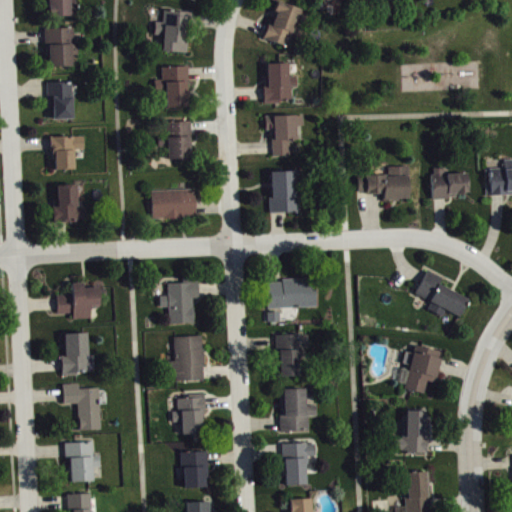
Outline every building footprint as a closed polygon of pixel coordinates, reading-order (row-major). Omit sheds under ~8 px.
[(48,0),(49,19),(72,18),(71,12),(76,12),(75,0),(48,0)] [(295,50),(302,28),(298,27),(303,11),(280,4),(267,42),(295,50)] [(164,54),(189,55),(191,14),(166,13),(165,25),(158,24),(157,37),(165,38),(164,54)] [(48,31),(49,70),(74,69),(74,57),(80,57),(80,46),(76,46),(76,30),(48,31)] [(268,105),(294,104),(294,89),(300,89),(299,79),(291,79),(291,66),(267,66),(268,105)] [(167,110),(191,110),(190,69),(166,70),(167,110)] [(74,84),(50,85),(51,111),(55,111),(55,121),(75,121),(74,84)] [(268,118),(269,133),(275,132),(276,158),(293,158),(292,143),(299,143),(299,128),(306,128),(306,117),(268,118)] [(193,161),(192,124),(169,124),(170,162),(193,161)] [(55,172),(77,172),(76,152),(86,152),(86,138),(54,139),(55,172)] [(489,198),(511,197),(511,161),(506,162),(507,171),(493,171),(493,185),(489,185),(489,198)] [(360,178),(360,196),(386,196),(386,204),(411,203),(411,169),(391,169),(391,177),(360,178)] [(470,175),(447,176),(446,170),(434,171),(435,201),(461,200),(460,196),(471,196),(470,175)] [(274,216),(300,215),(299,173),(272,174),(274,216)] [(79,187),(59,188),(60,201),(55,201),(56,224),(88,223),(88,209),(80,210),(79,187)] [(197,192),(153,193),(154,221),(198,220),(197,192)] [(470,300),(441,287),(444,281),(429,273),(418,297),(433,304),(430,312),(445,319),(448,312),(462,319),(470,300)] [(197,326),(196,301),(202,300),(201,279),(186,280),(186,285),(170,286),(170,298),(162,299),(162,310),(170,310),(171,327),(197,326)] [(269,311),(319,310),(318,282),(269,283),(269,311)] [(59,298),(60,317),(75,316),(75,322),(93,321),(93,309),(101,309),(101,290),(86,291),(85,286),(74,286),(74,297),(59,298)] [(271,325),(282,324),(282,315),(270,315),(271,325)] [(64,377),(90,376),(89,336),(67,336),(67,358),(63,358),(64,377)] [(282,379),(302,379),(301,351),(311,351),(311,337),(281,338),(282,379)] [(207,383),(206,339),(176,339),(178,384),(207,383)] [(438,386),(445,354),(417,348),(415,356),(408,354),(406,366),(412,367),(406,392),(426,396),(429,384),(438,386)] [(65,387),(66,408),(80,407),(81,433),(103,432),(101,391),(81,392),(81,386),(65,387)] [(308,391),(282,392),(284,434),(311,434),(311,418),(319,418),(319,408),(308,408),(308,391)] [(207,396),(189,396),(189,401),(180,401),(181,414),(175,414),(175,424),(184,424),(184,437),(205,436),(204,415),(208,415),(207,396)] [(399,454),(429,455),(430,414),(408,413),(407,441),(399,441),(399,454)] [(95,484),(95,470),(103,469),(102,458),(96,458),(95,445),(67,446),(67,461),(72,461),(73,485),(95,484)] [(287,488),(309,487),(308,459),(318,459),(318,446),(286,447),(287,488)] [(209,454),(184,455),(185,491),(210,490),(209,454)] [(432,511),(431,474),(408,475),(408,511),(432,511)] [(93,511),(93,496),(72,496),(72,511),(93,511)] [(314,511),(314,501),(292,502),(292,511),(314,511)]
